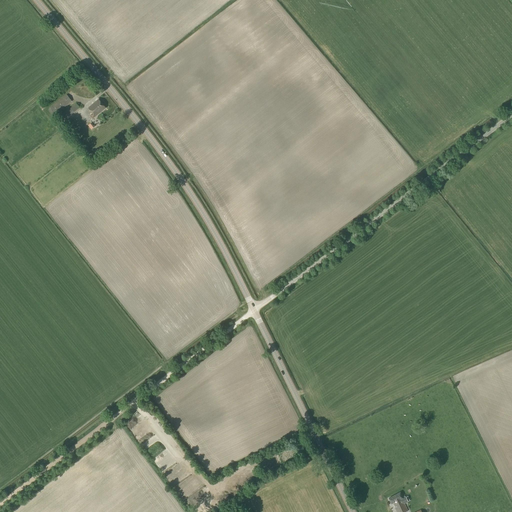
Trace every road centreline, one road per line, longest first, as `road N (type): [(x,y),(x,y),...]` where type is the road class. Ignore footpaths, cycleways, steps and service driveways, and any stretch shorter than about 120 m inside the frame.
road 1 (secondary): [(253,310),(186,187),(35,0)]
road 2 (unclassified): [(253,310),(511,115)]
road 3 (track): [(253,310),(0,502)]
road 4 (secondary): [(352,511),(253,310)]
